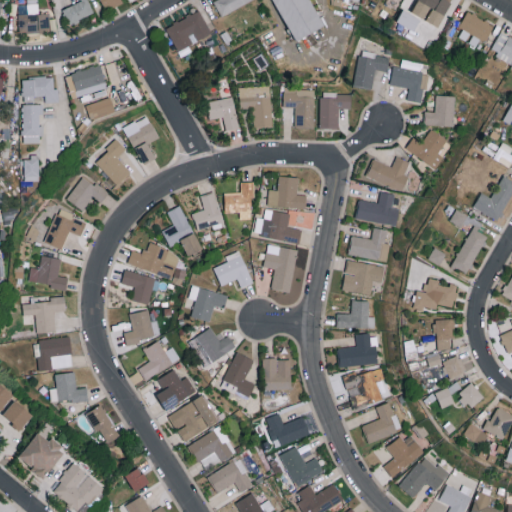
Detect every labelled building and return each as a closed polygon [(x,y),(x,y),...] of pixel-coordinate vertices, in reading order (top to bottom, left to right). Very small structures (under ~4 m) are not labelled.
[(79,0),(86,0),(93,13),(69,24),(63,10),(80,2),(79,0)] [(118,0),(120,3),(105,11),(99,0),(118,0)] [(213,2),(216,0),(251,0),(221,16),(213,2)] [(273,0),(295,41),(324,25),(310,0),(273,0)] [(452,0),(451,0),(417,0),(411,11),(438,26),(452,0)] [(414,30),(420,18),(402,9),(396,21),(414,30)] [(164,29),(198,11),(210,33),(177,51),(164,29)] [(476,46),(480,38),(486,41),(494,24),(467,11),(459,27),(462,28),(458,36),(468,41),(467,42),(476,46)] [(18,15),(48,15),(49,32),(18,33),(18,15)] [(511,64),(511,36),(500,31),(489,53),(511,64)] [(372,88),(374,69),(387,70),(389,54),(358,51),(354,85),(372,88)] [(390,84),(409,87),(407,99),(423,102),(427,73),(419,72),(420,62),(402,59),(401,66),(393,65),(390,84)] [(70,74),(99,66),(105,89),(76,96),(70,74)] [(22,95),(45,95),(45,102),(58,101),(58,87),(53,87),(53,76),(22,77),(22,95)] [(239,86),(240,108),(253,107),(254,127),(272,126),(270,85),(239,86)] [(295,126),(314,127),(314,88),(283,88),(283,106),(295,107),(295,126)] [(338,128),(338,107),(351,107),(351,93),(336,93),(336,97),(319,96),(319,127),(338,128)] [(425,125),(454,126),(455,95),(436,94),(435,112),(425,111),(425,125)] [(85,104),(90,119),(114,111),(109,96),(85,104)] [(210,119),(223,116),(226,130),(239,127),(232,96),(206,101),(210,119)] [(40,142),(40,103),(22,103),(23,142),(40,142)] [(155,157),(147,143),(159,137),(147,115),(124,127),(142,164),(155,157)] [(438,152),(447,140),(431,128),(421,142),(413,137),(405,147),(435,168),(444,156),(438,152)] [(95,160),(118,184),(131,172),(116,157),(126,148),(117,139),(95,160)] [(366,176),(402,191),(408,176),(404,174),(409,161),(396,155),(392,165),(373,158),(366,176)] [(38,180),(38,156),(23,157),(24,180),(38,180)] [(108,193),(84,175),(67,197),(82,209),(93,196),(101,202),(108,193)] [(490,197),(481,191),(473,205),(497,220),(511,194),(511,179),(504,175),(490,197)] [(298,176),(278,176),(277,189),(268,189),(267,206),(306,207),(306,195),(297,194),(298,176)] [(252,181),(240,182),(241,191),(224,192),(224,212),(238,212),(239,217),(253,216),(252,181)] [(358,199),(356,218),(390,223),(392,210),(394,193),(380,191),(378,202),(358,199)] [(204,210),(193,212),(196,229),(212,225),(213,228),(223,226),(216,192),(200,195),(204,210)] [(187,255),(201,249),(181,204),(167,211),(173,225),(162,229),(169,245),(181,240),(187,255)] [(61,248),(69,231),(80,235),(86,220),(59,208),(45,241),(61,248)] [(301,229),(287,227),(290,213),(265,208),(263,218),(256,217),(253,234),(299,242),(301,229)] [(390,244),(385,243),(387,229),(373,227),(371,238),(352,235),(348,254),(387,260),(390,244)] [(451,265),(467,273),(487,235),(472,227),(451,265)] [(127,263),(172,278),(180,253),(147,242),(144,253),(132,249),(127,263)] [(274,268),(271,289),(290,291),(297,248),(267,244),(264,266),(274,268)] [(439,264),(445,252),(433,247),(428,259),(439,264)] [(220,285),(238,279),(241,287),(251,283),(241,250),(225,255),(227,262),(214,266),(220,285)] [(28,282),(66,287),(67,277),(59,276),(61,258),(42,255),(40,268),(31,267),(28,282)] [(371,293),(372,280),(382,282),(384,265),(346,260),(343,290),(371,293)] [(132,300),(149,303),(154,276),(124,270),(121,283),(135,285),(132,300)] [(511,274),(501,294),(511,299),(511,274)] [(413,306),(436,309),(437,304),(454,306),(457,284),(449,283),(449,285),(438,284),(439,279),(426,277),(424,291),(415,289),(413,306)] [(188,297),(195,300),(191,315),(210,321),(214,304),(224,307),(228,295),(192,284),(188,297)] [(23,303),(24,315),(35,314),(37,332),(56,331),(54,311),(66,310),(64,295),(50,297),(51,301),(23,303)] [(374,327),(374,316),(369,315),(369,300),(351,299),(351,313),(337,312),(336,326),(374,327)] [(160,336),(157,320),(150,321),(148,309),(130,312),(133,330),(123,332),(125,342),(160,336)] [(452,318),(435,319),(436,349),(453,348),(452,318)] [(511,320),(511,321),(511,323),(511,328),(499,335),(508,353),(511,351),(511,320)] [(207,365),(235,346),(227,334),(218,339),(210,327),(190,340),(207,365)] [(339,367),(378,362),(375,333),(355,335),(356,345),(336,347),(339,367)] [(71,367),(70,337),(35,339),(37,369),(71,367)] [(406,360),(417,358),(414,339),(403,341),(406,360)] [(180,358),(173,346),(164,351),(158,340),(143,348),(150,360),(138,367),(145,379),(180,358)] [(249,396),(255,383),(245,378),(254,359),(237,351),(223,380),(237,386),(235,390),(249,396)] [(429,366),(442,363),(439,352),(426,355),(429,366)] [(443,359),(447,377),(465,373),(460,355),(443,359)] [(262,359),(263,389),(291,389),(290,358),(262,359)] [(352,407),(391,397),(383,366),(344,376),(352,407)] [(196,392),(187,376),(181,380),(174,369),(157,379),(163,390),(156,394),(165,409),(196,392)] [(87,386),(76,388),(74,371),(55,374),(56,387),(50,388),(51,403),(88,398),(87,386)] [(484,396),(471,382),(457,394),(470,408),(484,396)] [(13,395),(0,384),(0,408),(1,409),(13,395)] [(435,391),(440,407),(453,403),(448,387),(435,391)] [(168,415),(176,429),(177,428),(184,440),(218,420),(203,394),(168,415)] [(2,414),(19,429),(32,415),(15,400),(2,414)] [(380,419),(363,424),(368,441),(401,431),(392,401),(376,405),(380,419)] [(118,437),(103,404),(86,412),(95,432),(101,429),(107,442),(118,437)] [(505,438),(511,421),(511,412),(495,405),(485,429),(505,438)] [(309,434),(302,416),(283,423),(279,413),(264,418),(275,447),(309,434)] [(463,434),(481,444),(488,433),(470,422),(463,434)] [(188,443),(203,469),(236,451),(221,425),(188,443)] [(18,460),(45,477),(64,448),(36,431),(18,460)] [(387,448),(394,457),(383,466),(392,477),(424,451),(408,431),(387,448)] [(305,463),(297,446),(280,454),(295,486),(323,472),(317,458),(305,463)] [(436,489),(449,474),(425,454),(399,485),(414,496),(426,482),(436,489)] [(216,492),(235,482),(240,492),(253,484),(239,458),(207,475),(216,492)] [(103,486),(72,463),(51,490),(78,510),(85,500),(90,504),(103,486)] [(148,483),(138,466),(125,474),(134,491),(148,483)] [(316,493),(310,484),(297,491),(302,499),(297,502),(302,511),(323,511),(344,500),(334,483),(316,493)] [(460,490),(446,483),(439,500),(450,505),(446,511),(462,511),(474,489),(463,484),(460,490)] [(469,511),(502,511),(503,510),(488,505),(492,495),(477,490),(469,511)] [(266,511),(253,491),(235,503),(241,511),(266,511)] [(126,503),(130,511),(167,511),(164,505),(150,511),(143,495),(126,503)]
